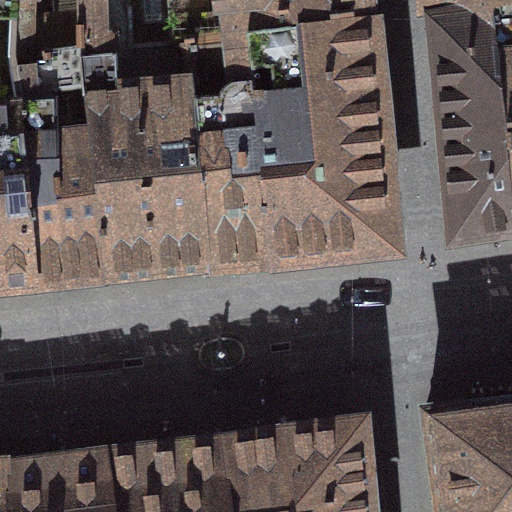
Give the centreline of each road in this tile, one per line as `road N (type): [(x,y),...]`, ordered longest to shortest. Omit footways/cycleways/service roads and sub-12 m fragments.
road 1 (residential): [(0,377),(391,328)]
road 2 (residential): [(430,323),(399,0)]
road 3 (residential): [(391,328),(413,511)]
